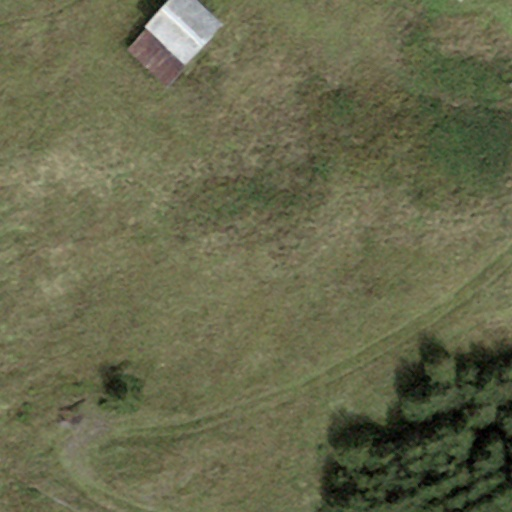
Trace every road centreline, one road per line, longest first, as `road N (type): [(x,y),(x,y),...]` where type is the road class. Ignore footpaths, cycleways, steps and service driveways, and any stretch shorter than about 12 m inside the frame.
road 1 (track): [(141,511),(80,481),(82,445),(214,422),(339,371),(451,308),(511,256)]
road 2 (track): [(511,107),(389,70),(377,8)]
